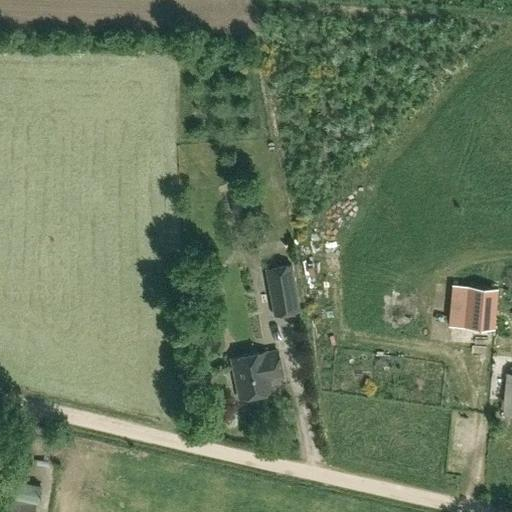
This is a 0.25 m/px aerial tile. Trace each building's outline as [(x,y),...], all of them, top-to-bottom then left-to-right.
[(300,310),(293,263),(265,268),(273,315),(300,310)] [(464,325),(468,286),(452,285),(449,324),(464,325)] [(464,325),(494,328),(497,288),(468,286),(464,325)] [(277,351),(265,353),(265,351),(231,358),(240,398),(273,391),(270,379),(282,376),(277,351)] [(34,511),(40,485),(10,480),(4,511),(34,511)]
